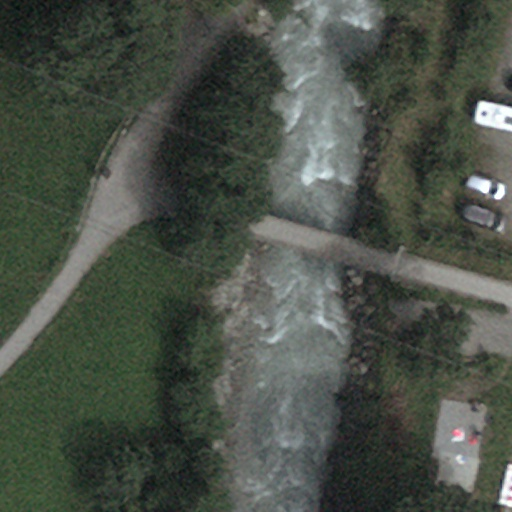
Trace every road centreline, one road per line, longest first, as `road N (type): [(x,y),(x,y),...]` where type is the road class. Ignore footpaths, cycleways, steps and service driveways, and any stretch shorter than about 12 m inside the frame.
road 1 (unclassified): [(221,0),(197,49),(131,133),(119,196)]
road 2 (track): [(119,196),(29,328),(0,356)]
